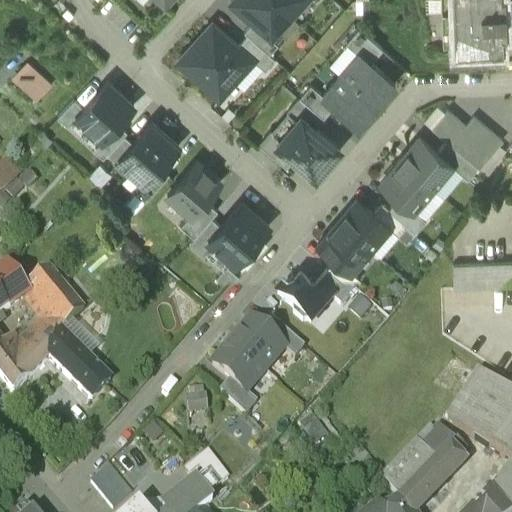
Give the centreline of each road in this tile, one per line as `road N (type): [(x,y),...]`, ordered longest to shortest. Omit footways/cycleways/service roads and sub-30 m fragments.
road 1 (residential): [(314,220),(51,499)]
road 2 (residential): [(511,85),(427,91),(314,220)]
road 3 (residential): [(314,220),(141,70)]
